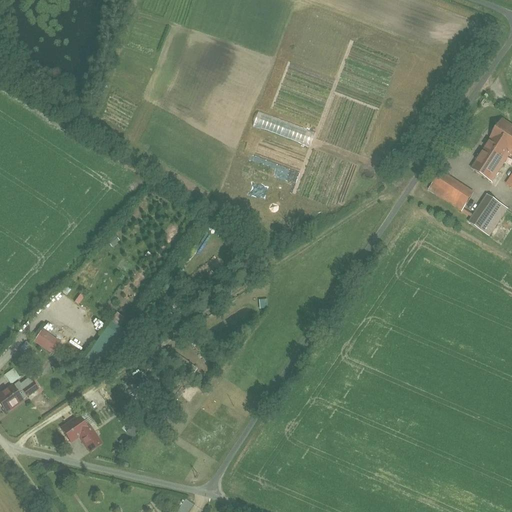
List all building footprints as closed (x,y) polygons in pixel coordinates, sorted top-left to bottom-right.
[(473,164),(494,177),(511,149),(511,124),(502,118),(473,164)] [(446,168),(433,186),(465,208),(469,201),(477,189),(446,168)] [(489,189),(478,207),(473,213),(470,217),(491,231),(510,203),(489,189)] [(478,207),(469,201),(465,208),(473,213),(478,207)] [(259,301),(260,310),(268,309),(268,300),(259,301)] [(132,319),(128,316),(124,321),(123,322),(127,325),(132,319)] [(129,329),(112,317),(89,350),(106,361),(129,329)] [(45,323),(39,332),(56,345),(63,336),(45,323)] [(16,363),(6,370),(13,379),(23,373),(16,363)] [(35,376),(27,382),(32,388),(39,383),(35,376)] [(14,387),(0,396),(0,404),(6,413),(23,401),(14,387)] [(81,410),(62,423),(72,438),(80,432),(91,425),(81,410)] [(92,424),(91,425),(80,432),(89,444),(91,447),(103,439),(92,424)] [(186,501),(178,511),(189,511),(194,506),(186,501)]
